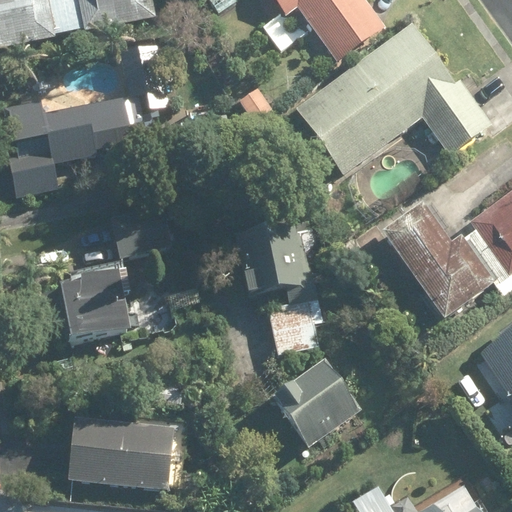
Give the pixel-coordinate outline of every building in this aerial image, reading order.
[(41,0),(0,0),(0,57),(51,46),(41,0)] [(74,0),(83,39),(155,24),(149,0),(74,0)] [(235,6),(230,0),(211,0),(205,6),(218,21),(235,6)] [(311,34),(336,69),(384,34),(358,0),(263,0),(279,22),(263,33),(280,56),(311,34)] [(293,118),(341,184),(420,127),(448,166),(490,135),(456,88),(448,94),(407,36),(293,118)] [(270,116),(255,96),(235,111),(250,131),(270,116)] [(50,176),(143,154),(138,133),(128,135),(121,102),(41,121),(38,106),(0,114),(0,117),(11,165),(2,167),(11,206),(55,196),(50,176)] [(511,198),(467,231),(507,285),(511,281),(511,198)] [(107,230),(116,268),(170,255),(161,217),(107,230)] [(445,259),(414,217),(374,247),(438,333),(488,295),(455,251),(445,259)] [(296,233),(229,246),(243,315),(310,302),(296,233)] [(62,354),(128,339),(116,282),(72,291),(73,299),(35,307),(41,335),(57,331),(62,354)] [(511,337),(476,364),(511,413),(511,337)] [(318,371),(264,412),(300,458),(354,418),(318,371)] [(69,432),(62,494),(160,504),(167,442),(69,432)] [(470,511),(459,494),(430,511),(378,511),(371,501),(353,511),(470,511)]
